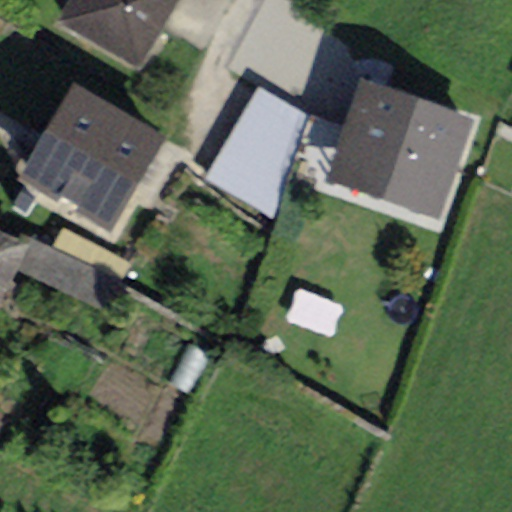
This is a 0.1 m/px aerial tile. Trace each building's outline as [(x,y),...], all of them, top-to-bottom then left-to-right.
[(180,0),(76,0),(58,35),(140,78),(180,0)] [(318,124),(257,90),(206,182),(267,215),(318,124)] [(473,129),(359,90),(323,197),(437,235),(473,129)] [(167,152),(72,97),(18,191),(112,246),(167,152)] [(22,268),(94,304),(109,274),(37,238),(22,268)] [(0,310),(27,255),(0,242),(0,310)]
